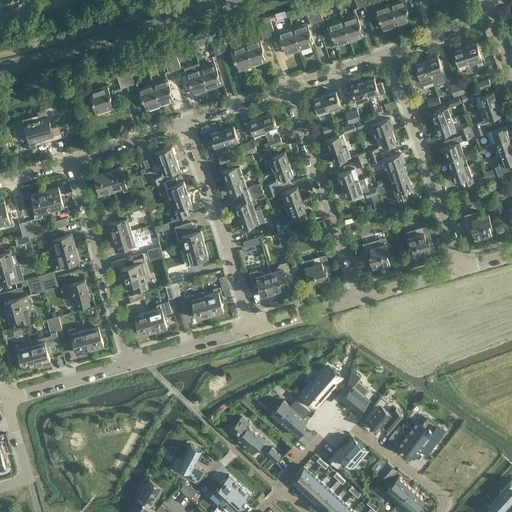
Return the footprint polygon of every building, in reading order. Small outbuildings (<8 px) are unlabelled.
[(398,0),(390,3),(398,24),(410,19),(407,10),(409,10),(405,0),(398,0)] [(398,24),(390,3),(376,8),(380,20),(381,19),(384,28),(398,24)] [(312,7),(317,21),(323,19),(319,5),(312,7)] [(317,21),(312,7),(306,9),(311,23),(317,21)] [(276,26),(290,23),(286,9),(272,13),(276,26)] [(343,19),(350,40),(363,35),(360,26),(361,26),(357,14),(343,19)] [(350,40),(343,19),(328,24),(332,36),(333,35),(337,44),(350,40)] [(265,23),(270,37),(276,35),(271,21),(265,23)] [(270,37),(265,23),(259,25),(264,39),(270,37)] [(293,28),(300,48),(313,44),(310,35),(311,34),(308,23),(293,28)] [(300,48),(293,28),(279,32),(282,44),(284,44),(287,53),(300,48)] [(218,39),(223,53),(229,51),(224,37),(218,39)] [(223,53),(218,39),(212,41),(216,56),(223,53)] [(246,44),(253,65),(266,61),(263,51),(264,51),(260,39),(246,44)] [(471,63),(482,59),(477,42),(465,46),(471,63)] [(253,65),(246,44),(231,49),(235,61),(236,60),(239,69),(253,65)] [(474,71),(471,63),(465,46),(453,50),(459,67),(466,64),(469,73),(474,71)] [(170,55),(175,69),(181,67),(177,53),(170,55)] [(175,69),(170,55),(164,58),(169,72),(175,69)] [(427,59),(433,76),(444,72),(438,55),(427,59)] [(434,81),(432,76),(433,76),(427,59),(415,63),(418,71),(415,72),(417,83),(417,85),(419,86),(422,85),(434,81)] [(186,75),(187,75),(190,84),(191,83),(194,93),(208,88),(201,67),(199,63),(185,67),(185,69),(184,69),(186,75)] [(201,67),(208,88),(221,84),(218,73),(219,73),(215,63),(201,67)] [(123,71),(128,86),(134,83),(129,69),(123,71)] [(128,86),(123,71),(117,74),(121,88),(128,86)] [(153,83),(160,104),(174,100),(171,90),(172,90),(168,78),(153,83)] [(369,98),(375,116),(384,112),(382,105),(378,107),(374,96),(385,92),(382,81),(377,83),(375,78),(363,81),(369,98)] [(480,88),(491,84),(489,78),(478,82),(480,88)] [(369,98),(363,81),(351,85),(353,92),(348,93),(351,103),(356,101),(357,102),(369,98)] [(456,84),(460,95),(466,92),(463,82),(456,84)] [(160,104),(153,83),(139,88),(143,100),(144,99),(147,108),(160,104)] [(460,95),(456,84),(450,86),(453,97),(460,95)] [(96,112),(113,106),(110,97),(112,97),(108,85),(91,91),(94,100),(92,100),(96,112)] [(325,94),(330,111),(342,107),(336,90),(325,94)] [(481,108),(497,102),(493,90),(477,96),(481,108)] [(472,91),(462,95),(464,101),(474,98),(472,91)] [(330,111),(325,94),(313,98),(318,115),(330,111)] [(429,105),(441,101),(439,96),(427,100),(429,105)] [(497,102),(481,108),(485,119),(501,114),(497,102)] [(436,123),(452,118),(448,106),(432,111),(436,123)] [(351,110),(355,121),(361,119),(357,108),(351,110)] [(47,141),(63,137),(59,125),(52,127),(46,109),(38,111),(40,118),(25,122),(26,126),(20,128),(23,139),(30,137),(31,142),(46,138),(47,141)] [(355,121),(351,110),(345,112),(349,123),(355,121)] [(272,112),(260,116),(266,132),(268,140),(269,140),(271,146),(282,142),(280,136),(274,138),(271,131),(277,128),(272,112)] [(254,136),(266,132),(260,116),(249,120),(254,136)] [(376,135),(393,129),(389,117),(372,123),(376,135)] [(452,118),(436,123),(440,135),(456,129),(452,118)] [(367,119),(357,122),(359,128),(369,124),(367,119)] [(325,132),(336,128),(334,122),(322,126),(325,132)] [(354,123),(342,127),(344,132),(356,128),(354,123)] [(460,134),(471,130),(469,124),(458,128),(460,134)] [(222,129),(228,145),(239,141),(234,125),(222,129)] [(493,142),(509,137),(505,125),(489,131),(493,142)] [(485,126),(474,130),(476,136),(487,132),(485,126)] [(228,145),(222,129),(210,133),(212,138),(207,140),(210,147),(215,146),(216,149),(228,145)] [(393,129),(376,135),(380,146),(397,141),(393,129)] [(471,130),(460,134),(462,140),(473,136),(471,130)] [(331,150),(347,145),(343,133),(327,139),(331,150)] [(445,145),(443,146),(447,158),(464,152),(460,141),(462,140),(460,134),(443,140),(445,145)] [(511,144),(509,137),(493,142),(497,154),(511,148),(511,144)] [(248,142),(252,153),(253,152),(258,151),(254,139),(248,142)] [(252,153),(248,142),(243,143),(247,155),(252,153)] [(347,145),(331,150),(335,162),(351,156),(347,145)] [(155,165),(160,163),(176,158),(172,146),(151,154),(155,165)] [(369,156),(380,153),(378,147),(367,151),(369,156)] [(511,148),(497,154),(501,166),(496,167),(499,176),(511,170),(511,163),(511,162),(511,161),(511,148)] [(273,168),(290,163),(286,151),(272,156),(270,150),(259,154),(261,160),(269,157),(273,168)] [(355,161),(367,157),(365,151),(353,156),(355,161)] [(252,153),(247,155),(246,155),(249,162),(255,160),(253,152),(252,153)] [(388,169),(404,163),(401,152),(384,158),(388,169)] [(464,152),(447,158),(451,169),(468,164),(464,152)] [(221,163),(233,159),(230,153),(219,157),(221,163)] [(380,153),(369,156),(371,162),(382,159),(380,153)] [(228,181),(244,176),(240,164),(248,161),(246,155),(234,159),(236,165),(224,169),(228,181)] [(367,157),(355,161),(357,168),(369,164),(367,157)] [(164,175),(180,169),(176,158),(160,163),(164,175)] [(290,163),(273,168),(277,180),(275,181),(278,186),(292,182),(291,181),(289,176),(294,174),(290,163)] [(404,163),(388,169),(392,181),(408,175),(404,163)] [(468,164),(451,169),(455,181),(461,179),(463,185),(474,181),(472,177),(474,176),(470,163),(468,164)] [(108,170),(114,189),(123,186),(124,190),(130,188),(129,184),(127,185),(121,166),(108,170)] [(343,185),(359,179),(355,168),(339,173),(343,185)] [(486,171),(489,179),(495,177),(493,169),(486,171)] [(114,189),(108,170),(94,173),(100,192),(97,193),(98,197),(105,195),(104,192),(114,189)] [(135,176),(139,189),(145,187),(141,174),(135,176)] [(152,185),(164,181),(162,175),(150,180),(152,185)] [(408,175),(392,181),(399,200),(409,196),(407,189),(412,187),(408,175)] [(244,176),(228,181),(232,193),(237,191),(239,196),(262,189),(260,182),(248,187),(244,176)] [(167,200),(172,198),(188,192),(184,181),(179,183),(177,177),(161,183),(167,200)] [(359,179),(343,185),(347,197),(363,191),(359,179)] [(266,190),(278,187),(278,186),(275,181),(264,185),(266,190)] [(381,192),(389,189),(387,182),(378,185),(381,192)] [(364,189),(366,196),(378,192),(376,185),(364,189)] [(46,190),(51,210),(58,208),(60,213),(69,211),(67,204),(65,205),(59,186),(46,190)] [(285,203),(302,197),(298,186),(281,191),(285,203)] [(278,187),(266,190),(268,196),(280,192),(278,187)] [(262,189),(239,196),(241,202),(236,204),(240,215),(256,210),(253,202),(257,201),(256,198),(264,195),(262,189)] [(51,210),(46,190),(32,194),(38,213),(35,214),(36,218),(43,216),(42,212),(51,210)] [(190,214),(187,206),(192,204),(188,192),(172,198),(174,204),(171,205),(170,206),(170,209),(170,211),(169,211),(173,221),(190,214)] [(466,201),(464,193),(455,195),(458,203),(466,201)] [(302,197),(285,203),(292,220),(302,217),(300,211),(306,209),(302,197)] [(112,235),(122,232),(132,230),(129,220),(133,219),(131,214),(133,213),(133,211),(146,208),(144,201),(124,207),(127,217),(108,222),(112,235)] [(0,203),(0,224),(7,222),(8,226),(15,224),(13,220),(11,221),(5,202),(0,203)] [(105,212),(119,208),(117,202),(104,206),(105,212)] [(256,210),(240,215),(244,227),(260,222),(256,210)] [(493,234),(492,232),(491,227),(493,227),(489,213),(479,216),(478,211),(465,214),(471,233),(474,232),(475,238),(484,235),(485,237),(493,234)] [(288,216),(277,220),(279,227),(290,223),(288,216)] [(56,227),(69,223),(68,217),(54,221),(56,227)] [(26,221),(30,235),(35,233),(31,219),(26,221)] [(30,235),(26,221),(20,223),(24,236),(30,235)] [(175,226),(177,233),(179,240),(183,239),(186,248),(205,242),(201,229),(198,230),(197,226),(194,227),(192,221),(175,226)] [(168,222),(155,226),(157,232),(170,228),(168,222)] [(431,224),(416,228),(406,231),(411,250),(413,249),(416,257),(424,254),(424,253),(432,250),(431,245),(432,244),(429,232),(433,231),(431,224)] [(122,232),(112,235),(116,249),(135,244),(136,246),(140,245),(138,239),(134,240),(132,230),(122,232)] [(35,233),(30,235),(31,241),(45,237),(43,231),(35,233)] [(277,234),(279,241),(286,238),(284,231),(277,234)] [(57,252),(77,246),(73,233),(54,238),(53,235),(49,237),(51,243),(54,242),(57,252)] [(30,235),(24,236),(16,238),(18,245),(31,241),(30,235)] [(262,242),(260,236),(244,240),(246,247),(262,242)] [(389,256),(391,256),(386,237),(363,244),(369,262),(372,262),(373,267),(382,265),(383,266),(391,264),(389,256)] [(146,244),(147,250),(161,246),(159,240),(146,244)] [(205,242),(186,248),(189,258),(185,259),(187,265),(191,264),(190,262),(209,256),(205,242)] [(0,267),(15,264),(12,254),(16,253),(14,246),(10,248),(11,250),(0,253),(0,267)] [(77,246),(57,252),(60,261),(56,262),(58,269),(62,268),(61,265),(80,259),(77,246)] [(161,246),(147,250),(150,260),(164,256),(161,246)] [(322,282),(330,280),(328,270),(330,269),(326,254),(304,260),(309,279),(311,278),(314,286),(322,283),(322,282)] [(150,280),(148,274),(145,261),(122,268),(127,286),(133,285),(135,291),(149,287),(147,280),(150,280)] [(270,271),(276,291),(289,287),(287,279),(293,278),(288,261),(280,263),(276,270),(270,271)] [(15,264),(0,267),(0,282),(18,277),(19,280),(23,279),(21,272),(18,273),(15,264)] [(276,291),(270,271),(265,273),(258,269),(250,271),(255,288),(260,287),(263,295),(276,291)] [(43,280),(56,277),(55,271),(41,275),(43,280)] [(202,282),(215,278),(213,272),(200,275),(202,282)] [(42,281),(40,274),(27,278),(29,284),(42,281)] [(177,282),(185,280),(183,274),(170,277),(172,283),(177,282)] [(43,280),(45,290),(59,286),(56,277),(43,280)] [(88,298),(91,297),(86,279),(63,285),(66,298),(74,295),(78,308),(90,305),(88,298)] [(45,290),(42,281),(29,284),(32,294),(45,290)] [(177,282),(172,283),(175,297),(181,295),(177,282)] [(172,283),(166,285),(170,298),(175,297),(172,283)] [(205,294),(211,314),(225,310),(219,291),(222,290),(221,286),(214,288),(215,292),(205,294)] [(131,302),(145,298),(143,292),(130,296),(131,302)] [(189,312),(193,311),(195,310),(198,318),(211,314),(205,294),(196,297),(195,294),(185,296),(189,312)] [(5,302),(10,320),(16,318),(18,324),(33,320),(30,308),(32,307),(28,295),(5,302)] [(169,301),(164,302),(157,304),(158,308),(149,311),(154,330),(168,326),(164,314),(172,312),(169,301)] [(82,316),(95,312),(94,306),(80,310),(82,316)] [(154,330),(149,311),(139,314),(138,310),(132,312),(133,316),(136,315),(141,334),(154,330)] [(59,316),(53,318),(57,331),(63,329),(59,316)] [(51,333),(57,331),(53,318),(47,319),(51,333)] [(86,329),(91,348),(105,344),(99,326),(102,325),(101,321),(94,322),(95,326),(86,329)] [(15,335),(28,331),(26,325),(13,329),(15,335)] [(91,348),(86,329),(76,332),(75,328),(68,330),(70,334),(72,333),(78,352),(91,348)] [(32,344),(37,364),(51,360),(45,341),(48,340),(47,336),(40,338),(41,342),(32,344)] [(37,364),(32,344),(22,347),(21,343),(15,345),(16,350),(18,349),(24,368),(37,364)] [(329,366),(304,394),(315,405),(341,376),(329,366)] [(351,386),(340,399),(352,409),(357,403),(363,408),(370,399),(365,394),(369,388),(357,380),(360,377),(351,368),(347,382),(351,386)] [(368,411),(363,418),(367,422),(375,428),(377,425),(380,427),(383,423),(390,429),(403,413),(396,407),(392,412),(384,406),(388,401),(381,395),(368,411)] [(284,400),(278,407),(282,411),(281,412),(282,412),(278,417),(298,435),(304,429),(299,425),(305,418),(299,413),(304,406),(296,399),(290,405),(284,400)] [(236,436),(246,445),(245,446),(252,453),(260,444),(255,440),(260,435),(249,425),(250,423),(242,416),(235,425),(241,430),(236,436)] [(418,419),(399,444),(404,449),(409,452),(414,456),(420,448),(428,454),(445,431),(437,424),(433,430),(431,429),(432,428),(429,426),(429,427),(418,419)] [(337,450),(329,459),(338,467),(346,458),(354,466),(368,450),(353,436),(339,452),(337,450)] [(194,465),(202,450),(191,444),(182,459),(178,457),(172,469),(198,482),(204,471),(194,465)] [(281,455),(272,447),(266,453),(275,461),(281,455)] [(263,466),(267,470),(273,462),(269,459),(263,466)] [(379,471),(388,479),(397,469),(387,461),(379,471)] [(301,486),(313,473),(304,465),(292,478),(301,486)] [(310,494),(322,481),(313,473),(301,486),(310,494)] [(229,474),(214,491),(223,500),(224,500),(239,483),(229,474)] [(399,476),(384,494),(397,505),(412,487),(399,476)] [(159,496),(165,486),(150,477),(138,497),(145,501),(144,503),(154,509),(156,506),(152,503),(157,495),(159,496)] [(318,502),(330,488),(322,481),(310,494),(318,501),(318,502)] [(223,500),(220,503),(229,511),(231,511),(249,493),(239,483),(224,500),(223,500)] [(511,487),(507,485),(488,506),(494,511),(496,511),(500,508),(502,510),(504,509),(510,502),(511,502),(511,487)] [(185,492),(190,497),(197,490),(190,486),(185,492)] [(412,487),(397,505),(405,511),(412,511),(425,498),(412,487)] [(324,510),(338,495),(330,488),(318,502),(318,501),(316,503),(324,510)] [(336,511),(345,502),(338,495),(324,510),(326,511),(336,511)] [(351,511),(354,510),(345,502),(336,511),(351,511)] [(163,511),(166,507),(162,503),(156,510),(154,509),(144,503),(138,511),(163,511)]
